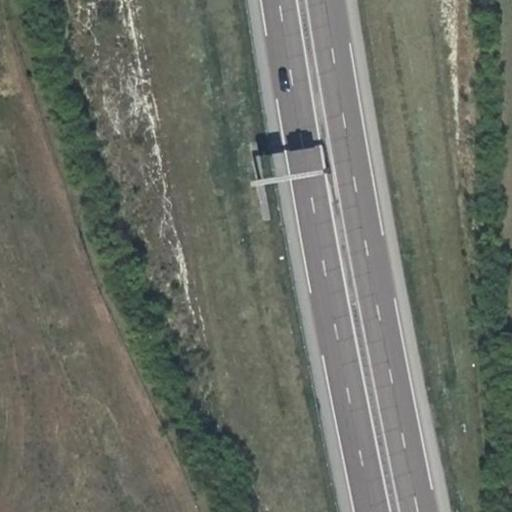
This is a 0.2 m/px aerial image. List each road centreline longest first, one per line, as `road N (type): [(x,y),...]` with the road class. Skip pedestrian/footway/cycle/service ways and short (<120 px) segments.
road 1 (motorway): [(279,0),(373,511)]
road 2 (motorway): [(418,511),(325,0)]
